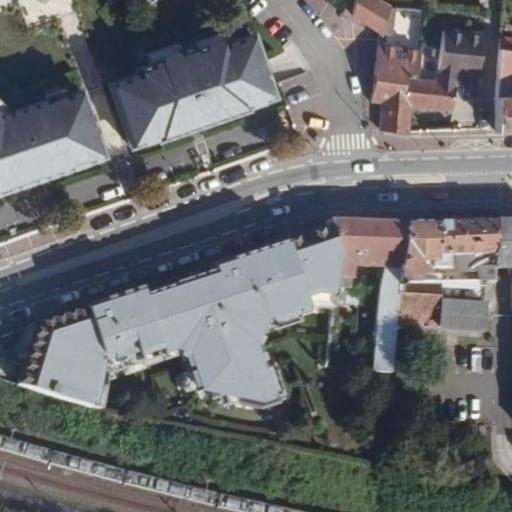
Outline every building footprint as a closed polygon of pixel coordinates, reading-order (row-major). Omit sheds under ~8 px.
[(388,9),(372,0),(368,0),(365,25),(378,33),(384,16),(388,9)] [(476,74),(481,35),(441,29),(434,82),(415,79),(403,78),(401,106),(412,107),(449,111),(453,71),(476,74)] [(135,74),(106,84),(129,146),(141,141),(140,139),(156,133),(158,138),(187,128),(193,125),(200,123),(217,117),(215,113),(229,107),(230,112),(243,107),(241,101),(257,96),(258,98),(271,94),(263,74),(256,54),(248,32),(220,42),(218,38),(190,48),(189,45),(154,58),(155,61),(133,69),(135,74)] [(403,78),(415,79),(417,51),(377,45),(369,102),(378,103),(377,129),(409,131),(412,107),(401,106),(403,78)] [(511,51),(497,50),(493,93),(493,129),(511,129),(511,51)] [(84,162),(101,156),(78,92),(45,104),(44,101),(0,117),(0,192),(26,183),(29,182),(36,180),(42,177),(44,177),(68,168),(67,163),(83,157),(84,162)] [(369,223),(327,221),(329,229),(337,267),(335,278),(350,280),(351,268),(379,269),(369,372),(389,374),(392,325),(395,285),(396,270),(405,224),(369,223)] [(440,223),(405,224),(396,270),(395,285),(418,284),(418,263),(433,263),(436,263),(436,257),(446,257),(454,257),(455,272),(477,273),(476,282),(486,281),(492,281),(492,269),(492,222),(440,223)] [(21,372),(16,386),(90,408),(96,374),(106,371),(108,376),(169,356),(182,363),(196,405),(213,407),(225,403),(228,410),(258,416),(273,410),(247,343),(245,341),(251,331),(263,326),(265,331),(314,312),(315,303),(332,305),(334,288),(335,278),(337,267),(329,229),(223,264),(209,268),(212,275),(199,279),(140,298),(138,292),(68,315),(35,326),(28,348),(23,363),(21,372)] [(418,284),(395,285),(392,325),(425,327),(463,329),(482,331),(486,281),(476,282),(418,284)]
